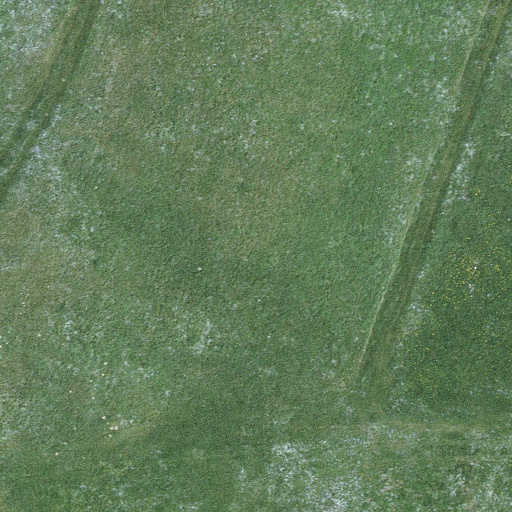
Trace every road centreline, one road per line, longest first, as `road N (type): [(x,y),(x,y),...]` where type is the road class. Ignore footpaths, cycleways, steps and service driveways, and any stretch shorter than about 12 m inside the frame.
road 1 (track): [(503,0),(355,414),(271,511)]
road 2 (track): [(85,0),(0,168)]
